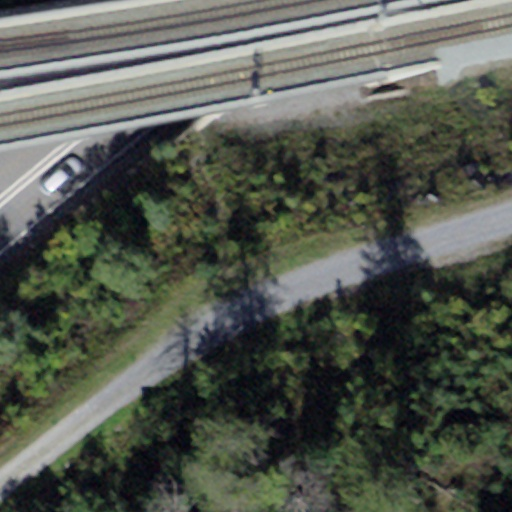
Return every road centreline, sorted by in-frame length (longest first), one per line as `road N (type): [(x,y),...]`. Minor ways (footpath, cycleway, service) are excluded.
road 1 (track): [(0,481),(212,321),(356,263),(511,217)]
road 2 (trunk): [(253,0),(0,199)]
